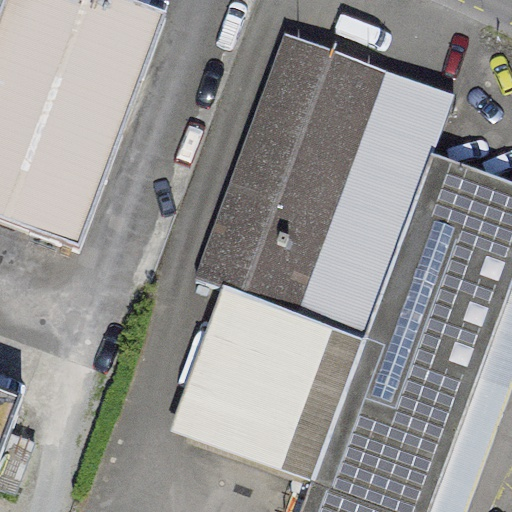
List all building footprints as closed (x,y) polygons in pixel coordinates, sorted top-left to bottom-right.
[(166,24),(100,0),(0,0),(0,295),(59,317),(166,24)] [(456,103),(288,41),(198,281),(367,343),(456,103)] [(465,511),(511,385),(511,198),(433,171),(309,511),(465,511)] [(331,345),(220,301),(167,436),(279,479),(331,345)] [(0,475),(20,416),(0,408),(0,475)]
